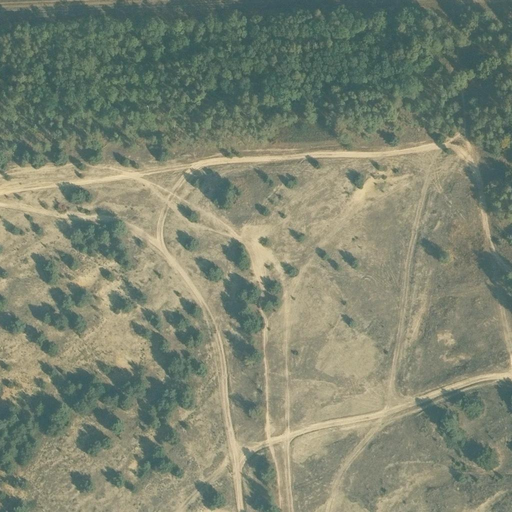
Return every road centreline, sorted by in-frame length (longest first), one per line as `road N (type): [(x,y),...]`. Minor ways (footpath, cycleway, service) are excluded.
road 1 (track): [(470,133),(425,150),(216,163),(0,195)]
road 2 (track): [(0,206),(137,233),(171,258),(201,307),(217,356),(245,511)]
road 3 (track): [(180,511),(244,452),(511,373)]
road 4 (track): [(511,347),(465,104),(461,43)]
